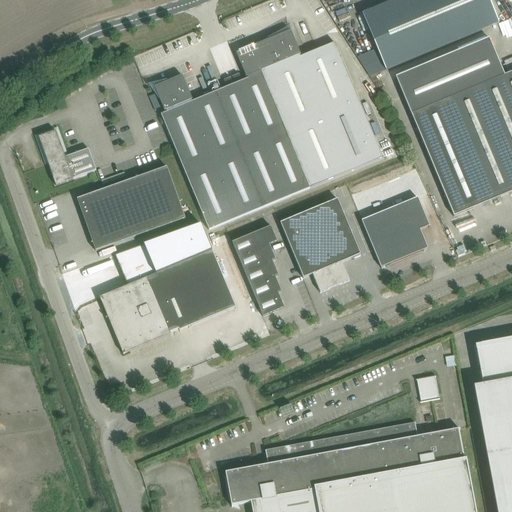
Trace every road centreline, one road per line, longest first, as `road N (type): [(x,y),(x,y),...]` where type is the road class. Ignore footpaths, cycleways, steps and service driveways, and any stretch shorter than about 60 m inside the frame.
road 1 (unclassified): [(112,422),(511,255)]
road 2 (unclassified): [(112,422),(95,407),(2,143)]
road 3 (tertiary): [(0,91),(87,37),(198,0)]
